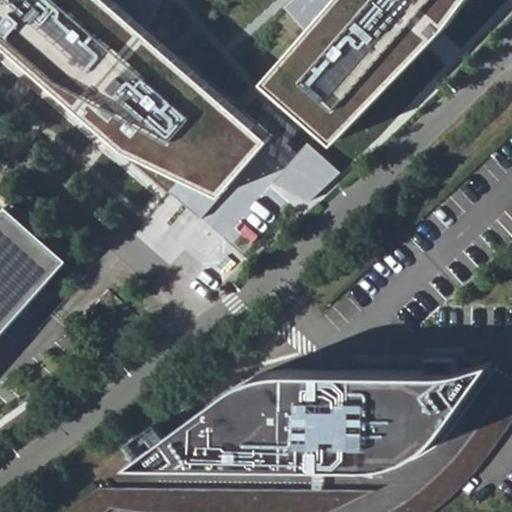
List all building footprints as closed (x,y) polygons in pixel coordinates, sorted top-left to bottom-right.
[(0,0),(0,31),(102,127),(222,183),(265,129),(113,0),(0,0)] [(330,0),(267,79),(339,143),(454,15),(465,0),(330,0)] [(340,170),(306,141),(275,181),(307,202),(340,170)] [(0,335),(70,256),(2,195),(0,193),(0,335)] [(134,463),(368,464),(377,464),(384,464),(399,460),(407,458),(413,455),(419,452),(431,444),(437,439),(442,434),(446,429),(497,358),(470,366),(466,367),(456,369),(451,370),(444,370),(296,369),(290,369),(284,369),(277,369),(270,371),(262,373),(257,374),(250,378),(243,381),(236,385),(134,463)] [(105,511),(112,508),(143,511),(329,511),(376,490),(99,487),(64,511),(431,511),(456,491),(477,470),(493,450),(511,422),(511,379),(461,449),(447,466),(424,487),(383,511),(105,511)]
